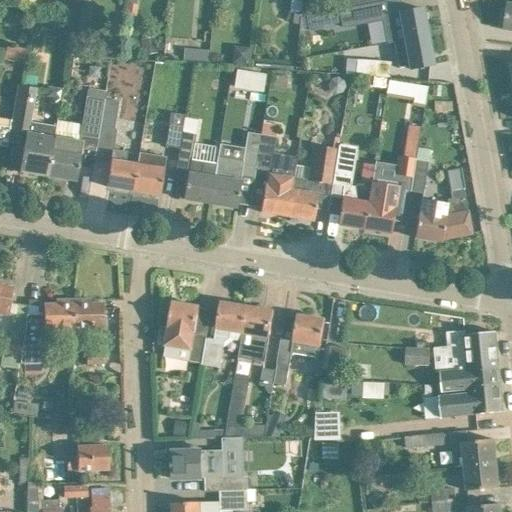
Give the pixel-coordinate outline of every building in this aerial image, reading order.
[(38,0),(38,10),(67,14),(62,0),(38,0)] [(289,0),(288,12),(299,13),(300,0),(289,0)] [(388,0),(381,1),(347,9),(339,10),(342,24),(357,21),(357,22),(388,16),(393,43),(428,36),(422,8),(392,14),(389,0),(388,0)] [(380,0),(345,0),(347,9),(381,1),(380,0)] [(505,25),(504,30),(511,30),(511,3),(508,3),(507,8),(503,10),(501,22),(505,25)] [(128,4),(126,15),(135,16),(137,5),(128,4)] [(310,33),(322,31),(320,18),(315,19),(315,20),(308,21),(310,33)] [(428,36),(393,43),(398,68),(408,66),(409,69),(433,64),(428,36)] [(143,56),(156,53),(153,37),(140,39),(143,56)] [(23,63),(25,49),(6,46),(4,60),(23,63)] [(207,64),(209,50),(196,50),(195,63),(207,64)] [(389,62),(365,60),(366,76),(388,78),(389,62)] [(237,71),(234,89),(263,93),(265,75),(237,71)] [(21,86),(10,143),(23,145),(19,172),(47,177),(52,149),(51,149),(53,137),(55,127),(29,122),(33,102),(35,89),(26,87),(21,86)] [(49,98),(48,107),(58,109),(60,98),(56,97),(58,89),(47,87),(45,97),(49,98)] [(98,128),(103,100),(86,97),(80,135),(97,137),(98,128)] [(103,100),(98,128),(112,130),(117,102),(103,100)] [(436,104),(436,112),(451,112),(451,104),(436,104)] [(185,115),(171,113),(166,141),(180,144),(184,122),(184,121),(185,115)] [(140,145),(144,121),(145,119),(134,117),(129,144),(140,145)] [(153,122),(144,121),(140,145),(149,146),(153,122)] [(184,122),(180,144),(178,154),(191,156),(195,135),(194,134),(196,124),(184,121),(184,122)] [(286,216),(293,178),(276,176),(277,170),(269,169),(272,155),(275,137),(274,137),(276,126),(262,123),(260,135),(253,179),(252,185),(264,186),(260,210),(260,212),(286,216)] [(0,126),(0,146),(6,147),(9,128),(0,126)] [(242,160),(217,156),(216,164),(210,203),(236,208),(237,206),(241,177),(253,179),(260,135),(246,133),(243,150),(242,160)] [(80,154),(79,154),(82,141),(53,137),(51,149),(52,149),(47,177),(76,181),(80,154)] [(112,149),(109,167),(106,186),(132,191),(137,165),(126,163),(127,151),(112,149)] [(137,165),(132,191),(159,195),(165,157),(139,153),(137,165)] [(398,157),(395,174),(412,176),(414,160),(398,157)] [(337,158),(332,185),(344,187),(349,159),(337,158)] [(186,179),(183,199),(210,203),(216,164),(201,162),(190,160),(186,179)] [(412,176),(409,191),(422,194),(427,162),(414,160),(412,176)] [(363,168),(361,182),(371,184),(372,178),(373,170),(371,169),(363,168)] [(293,178),(286,216),(313,221),(317,195),(318,187),(308,185),(309,181),(293,178)] [(368,203),(364,229),(390,234),(392,221),(400,222),(406,184),(372,178),(371,184),(368,203)] [(420,199),(417,218),(414,237),(441,242),(442,239),(471,234),(463,189),(450,191),(451,200),(448,199),(447,204),(420,199)] [(340,205),(337,225),(364,229),(368,203),(341,199),(340,205)] [(1,282),(0,281),(0,313),(13,316),(9,341),(4,341),(3,353),(1,353),(0,361),(0,366),(18,369),(19,363),(26,315),(27,306),(10,302),(13,288),(0,286),(1,282)] [(26,315),(19,363),(45,362),(44,333),(74,332),(73,300),(56,301),(56,304),(43,305),(43,314),(26,315)] [(91,300),(73,300),(74,332),(104,331),(103,303),(91,304),(91,300)] [(195,336),(199,307),(172,302),(168,327),(160,326),(157,344),(193,350),(195,336)] [(206,338),(202,365),(219,368),(223,343),(229,338),(230,331),(243,333),(247,307),(220,302),(214,339),(206,338)] [(255,361),(265,363),(274,311),(247,307),(243,333),(238,358),(255,361)] [(291,353),(319,357),(325,319),(297,315),(293,340),(281,338),(276,371),(273,383),(286,386),(291,353)] [(327,332),(326,341),(341,342),(342,337),(334,336),(334,333),(327,332)] [(466,346),(434,349),(436,373),(439,373),(444,372),(468,371),(480,370),(480,364),(498,362),(495,332),(464,335),(466,346)] [(202,365),(206,338),(195,336),(193,350),(191,361),(201,363),(201,365),(202,365)] [(405,348),(405,365),(430,366),(430,348),(405,348)] [(105,351),(87,350),(87,363),(105,364),(105,351)] [(444,372),(439,373),(441,393),(470,391),(470,393),(501,390),(498,362),(480,364),(480,370),(468,371),(444,372)] [(273,383),(276,371),(263,369),(260,384),(272,387),(273,383)] [(249,378),(235,376),(233,387),(247,390),(249,378)] [(383,387),(365,386),(364,399),(382,400),(383,387)] [(470,394),(436,397),(438,416),(438,418),(483,414),(503,412),(501,390),(470,393),(470,394)] [(12,413),(36,416),(38,404),(14,401),(12,413)] [(43,401),(42,408),(50,409),(51,402),(43,401)] [(267,425),(265,437),(278,437),(287,416),(275,411),(269,425),(267,425)] [(243,415),(228,412),(226,426),(227,426),(226,430),(224,438),(265,437),(267,425),(241,426),(243,415)] [(318,413),(317,431),(343,431),(342,412),(318,413)] [(187,424),(176,422),(173,434),(185,437),(187,424)] [(190,439),(209,439),(222,438),(224,438),(226,430),(200,430),(200,424),(193,424),(190,439)] [(449,432),(407,436),(409,448),(450,443),(449,432)] [(494,439),(462,442),(465,467),(496,463),(494,439)] [(76,457),(66,457),(67,477),(70,477),(79,477),(78,471),(108,470),(107,446),(87,446),(76,447),(76,455),(76,457)] [(184,451),(172,452),(172,479),(192,479),(202,478),(207,478),(223,478),(223,450),(197,451),(197,447),(184,447),(184,451)] [(18,484),(27,484),(27,458),(18,458),(18,484)] [(311,462),(310,470),(319,471),(320,463),(311,462)] [(496,463),(465,467),(467,491),(499,488),(496,463)] [(223,478),(207,478),(207,490),(207,492),(220,492),(247,491),(247,489),(247,477),(223,478)] [(27,483),(26,511),(37,511),(37,483),(27,483)] [(76,498),(75,486),(62,487),(63,499),(76,498)] [(86,486),(75,486),(76,498),(87,498),(86,486)] [(109,511),(109,489),(92,489),(92,508),(92,511),(109,511)] [(454,489),(419,493),(419,497),(423,497),(424,503),(432,502),(456,500),(454,489)] [(193,502),(173,503),(173,511),(220,511),(248,510),(247,491),(220,492),(220,502),(216,502),(200,502),(193,502)] [(367,499),(374,508),(383,501),(376,492),(367,499)] [(57,500),(41,500),(41,511),(58,511),(58,508),(57,508),(57,500)] [(456,500),(432,502),(432,511),(446,511),(457,511),(456,500)]
